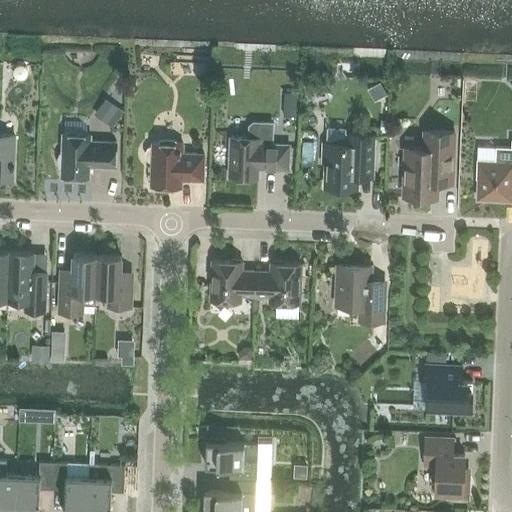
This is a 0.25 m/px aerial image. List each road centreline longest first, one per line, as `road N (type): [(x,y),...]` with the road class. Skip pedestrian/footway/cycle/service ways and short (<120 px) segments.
road 1 (residential): [(442,255),(443,229),(172,217)]
road 2 (residential): [(160,511),(172,217)]
road 3 (residential): [(511,500),(499,500),(510,231)]
road 4 (residential): [(172,217),(0,210)]
